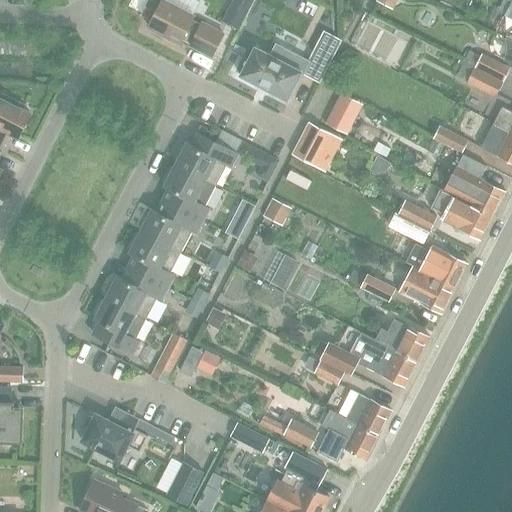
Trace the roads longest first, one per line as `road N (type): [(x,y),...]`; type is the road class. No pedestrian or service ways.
road 1 (tertiary): [(361,511),(511,220)]
road 2 (residential): [(57,325),(187,83)]
road 3 (residential): [(0,230),(97,39)]
road 4 (residential): [(221,425),(143,388),(115,389),(57,361)]
road 5 (residential): [(52,511),(57,361)]
